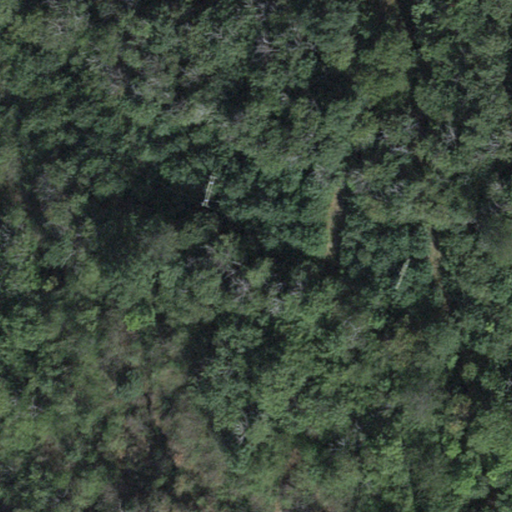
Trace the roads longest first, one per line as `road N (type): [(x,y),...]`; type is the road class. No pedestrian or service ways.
road 1 (track): [(413,0),(409,75),(447,292),(505,511)]
road 2 (track): [(299,456),(321,370),(343,191),(380,56),(382,0)]
